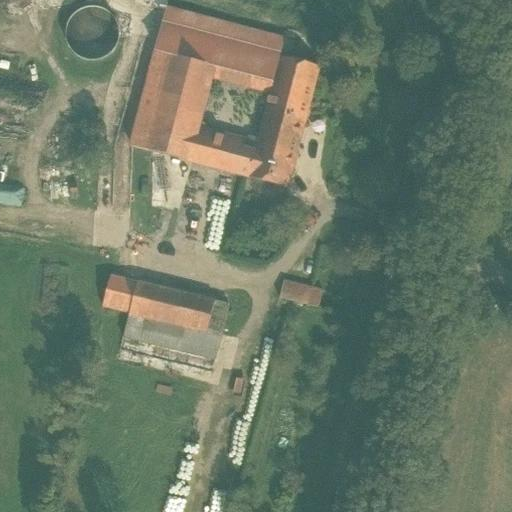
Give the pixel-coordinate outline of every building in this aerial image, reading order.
[(78,12),(67,26),(67,44),(79,58),(97,61),(113,51),(119,34),(112,17),(96,8),(78,12)] [(284,40),(168,10),(156,53),(212,67),(209,78),(271,94),(281,57),(279,57),(284,40)] [(212,67),(156,53),(131,147),(187,162),(195,131),(209,78),(212,67)] [(319,68),(281,57),(271,94),(260,136),(256,135),(255,139),(259,141),(259,140),(282,146),(290,116),(305,121),(319,68)] [(282,146),(259,140),(259,141),(256,153),(249,178),(249,179),(287,189),(305,121),(290,116),(282,146)] [(246,145),(195,131),(187,162),(249,178),(256,153),(244,150),(246,145)] [(6,161),(6,150),(0,149),(0,169),(16,170),(16,161),(6,161)] [(136,283),(111,276),(102,308),(129,314),(136,283)] [(215,302),(136,283),(129,314),(130,315),(206,334),(215,302)] [(321,292),(283,283),(279,300),(317,309),(321,292)] [(206,334),(130,315),(124,342),(214,363),(229,305),(215,302),(206,334)]
